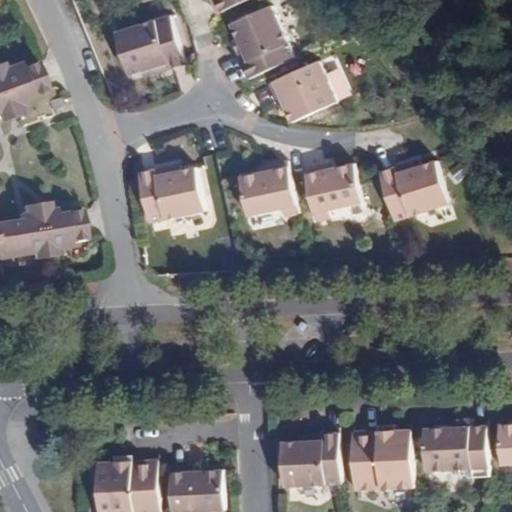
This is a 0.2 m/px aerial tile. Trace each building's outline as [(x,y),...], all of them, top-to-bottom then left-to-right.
[(215,0),(221,13),(249,0),(215,0)] [(244,52),(254,75),(299,54),(277,1),(239,18),(245,33),(251,48),(246,51),(244,52)] [(132,72),(147,68),(163,63),(165,68),(165,70),(190,63),(173,13),(120,31),(132,72)] [(238,34),(246,51),(251,48),(245,33),(238,34)] [(0,84),(22,77),(38,71),(27,42),(14,48),(11,42),(0,45),(0,84)] [(280,78),(291,106),(297,120),(343,100),(326,59),(280,78)] [(163,63),(147,68),(148,73),(165,68),(163,63)] [(22,77),(0,84),(0,100),(16,96),(14,88),(24,84),(22,77)] [(287,107),(291,106),(280,78),(276,80),(287,107)] [(424,157),(407,163),(409,168),(426,163),(424,157)] [(406,160),(382,167),(386,180),(398,216),(452,199),(440,159),(426,163),(409,168),(407,163),(406,160)] [(172,171),(189,168),(187,163),(171,165),(172,171)] [(204,164),(189,168),(172,171),(171,165),(170,164),(146,169),(158,220),(213,207),(204,164)] [(311,178),(337,172),(335,167),(310,173),(311,178)] [(360,167),(337,172),(311,178),(322,226),(337,223),(335,213),(368,205),(360,167)] [(304,226),(294,177),(270,183),(245,188),(254,227),(286,221),(289,230),(304,226)] [(245,188),(270,183),(269,178),(244,183),(245,188)] [(9,223),(10,231),(62,223),(61,215),(50,217),(49,210),(19,216),(20,222),(9,223)] [(0,270),(32,266),(55,262),(71,260),(70,253),(85,252),(81,221),(62,223),(10,231),(0,232),(0,270)] [(55,262),(32,266),(33,272),(56,269),(55,262)] [(458,420),(457,427),(475,427),(475,419),(458,420)] [(383,426),(383,430),(384,437),(400,437),(400,430),(400,425),(383,426)] [(477,478),(493,477),(490,426),(475,427),(457,427),(429,428),(432,470),(476,469),(477,478)] [(359,488),(418,486),(415,429),(400,430),(400,437),(384,437),(383,430),(356,432),(359,488)] [(289,486),(345,484),(342,432),(319,432),(319,441),(303,441),(287,441),(289,486)] [(303,433),(303,441),(319,441),(319,432),(303,433)] [(119,457),(119,462),(119,468),(134,468),(135,461),(135,457),(119,457)] [(119,462),(88,462),(90,511),(164,511),(161,467),(161,461),(146,462),(146,460),(135,461),(134,468),(119,468),(119,462)] [(227,468),(206,469),(174,471),(176,511),(229,508),(227,468)]
